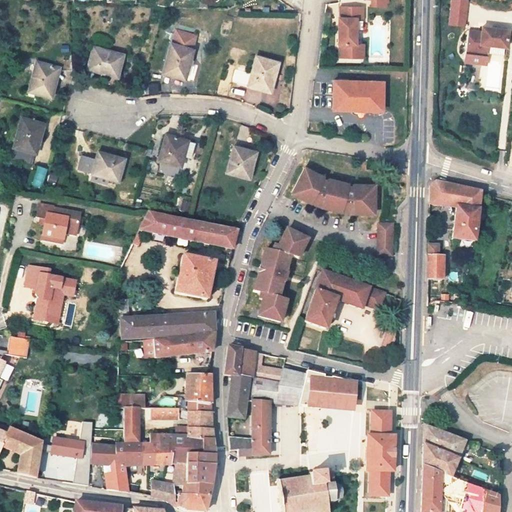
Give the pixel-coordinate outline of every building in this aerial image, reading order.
[(468,0),(450,0),(448,25),(465,26),(468,0)] [(339,44),(339,58),(358,58),(358,44),(355,44),(355,29),(355,21),(361,21),(362,7),(340,7),(340,18),(340,19),(341,19),(341,26),(338,26),(338,44),(339,44)] [(467,52),(481,53),(481,48),(489,48),(489,45),(507,47),(509,30),(483,27),(482,33),(468,31),(467,52)] [(170,41),(163,72),(182,77),(190,46),(170,41)] [(92,49),(87,70),(116,76),(122,56),(92,49)] [(257,57),(249,87),(268,92),(275,62),(257,57)] [(42,68),(34,96),(34,97),(33,100),(42,103),(44,99),(55,102),(62,73),(42,68)] [(232,80),(244,84),(248,73),(236,69),(232,80)] [(383,83),(333,80),(331,109),(381,112),(383,83)] [(259,105),(263,94),(239,85),(235,97),(259,105)] [(16,154),(14,162),(37,168),(47,129),(26,124),(19,154),(16,154)] [(167,133),(160,161),(181,166),(183,154),(191,155),(194,139),(167,133)] [(234,147),(228,174),(247,178),(253,152),(234,147)] [(96,176),(94,184),(110,188),(112,182),(121,184),(127,162),(101,155),(96,176)] [(315,204),(342,211),(346,212),(373,213),(373,184),(353,184),(353,186),(351,186),(348,186),(348,184),(328,178),(327,181),(322,179),(323,176),(304,168),(292,193),(315,204)] [(451,240),(473,241),(476,194),(433,183),(430,183),(427,184),(426,204),(453,210),(451,240)] [(57,212),(43,208),(40,221),(49,223),(45,239),(66,244),(67,238),(78,240),(83,219),(57,213),(57,212)] [(150,216),(143,229),(140,234),(147,235),(227,248),(227,251),(234,252),(234,249),(238,235),(239,232),(191,224),(150,216)] [(391,224),(377,224),(377,255),(390,255),(391,224)] [(298,260),(300,253),(307,239),(285,230),(279,244),(275,252),(264,250),(252,291),(262,295),(259,309),(257,316),(281,322),(283,314),(286,301),(278,299),(282,285),(284,285),(288,266),(287,265),(290,257),(298,260)] [(144,241),(138,238),(133,248),(139,250),(144,241)] [(66,244),(45,239),(44,243),(65,248),(66,244)] [(435,247),(424,247),(422,280),(438,281),(439,258),(434,258),(435,247)] [(184,256),(176,293),(209,299),(212,283),(218,284),(220,277),(214,276),(217,262),(184,256)] [(381,259),(381,269),(389,270),(390,260),(381,259)] [(33,317),(46,320),(57,323),(63,292),(60,289),(62,277),(49,275),(51,269),(29,265),(26,284),(37,287),(36,293),(38,298),(33,317)] [(380,311),(386,295),(322,271),(303,322),(325,329),(337,298),(363,308),(364,304),(380,311)] [(60,289),(63,292),(73,294),(76,280),(62,277),(60,289)] [(82,310),(84,299),(74,297),(72,307),(82,310)] [(119,321),(122,341),(153,338),(215,333),(216,329),(220,311),(128,320),(130,302),(119,301),(119,303),(117,319),(117,321),(119,321)] [(155,356),(213,350),(215,333),(153,338),(155,356)] [(32,340),(13,337),(10,352),(0,350),(0,390),(5,381),(0,378),(8,363),(3,361),(6,355),(16,356),(29,358),(32,340)] [(224,374),(233,376),(246,378),(279,384),(281,372),(257,368),(259,354),(227,349),(224,374)] [(306,376),(300,404),(312,405),(323,407),(323,402),(352,405),(353,397),(357,397),(358,382),(333,376),(333,377),(326,376),(326,374),(308,369),(307,373),(306,376)] [(242,398),(250,399),(265,401),(285,402),(300,404),(306,376),(281,372),(279,384),(246,378),(242,398)] [(178,408),(187,408),(212,409),(212,375),(209,375),(189,375),(188,398),(178,398),(178,408)] [(229,401),(227,416),(237,416),(242,398),(246,378),(233,376),(229,401)] [(149,407),(174,408),(177,408),(178,408),(178,398),(159,397),(159,395),(118,393),(116,406),(121,406),(134,407),(149,407)] [(267,453),(265,417),(265,401),(250,399),(252,432),(228,433),(229,448),(236,448),(236,453),(267,453)] [(121,406),(118,436),(132,436),(134,416),(134,407),(121,406)] [(174,408),(149,407),(149,419),(162,419),(163,417),(177,417),(177,408),(174,408)] [(173,428),(173,433),(213,435),(212,425),(212,422),(212,409),(187,408),(187,423),(176,422),(175,429),(173,428)] [(376,410),(375,435),(368,435),(367,469),(372,469),(372,494),(378,495),(377,508),(387,508),(389,473),(389,469),(393,470),(394,435),(390,435),(391,411),(376,410)] [(447,479),(461,441),(428,427),(421,423),(419,469),(447,479)] [(23,452),(18,472),(38,476),(46,441),(0,425),(0,453),(3,446),(23,452)] [(214,440),(213,435),(173,433),(149,432),(149,436),(132,436),(118,436),(118,440),(89,441),(89,461),(108,461),(108,488),(121,489),(127,490),(131,491),(137,492),(146,494),(154,496),(159,497),(163,498),(167,500),(169,501),(174,503),(175,493),(175,481),(182,482),(180,450),(195,450),(196,440),(214,440)] [(81,458),(84,442),(54,437),(52,454),(81,458)] [(182,482),(210,482),(213,472),(214,465),(214,461),(215,457),(215,452),(214,440),(196,440),(195,450),(180,450),(182,482)] [(337,483),(336,483),(335,471),(329,471),(329,469),(314,470),(315,484),(313,486),(305,475),(279,480),(283,511),(331,511),(331,504),(338,503),(342,500),(344,498),(344,496),(345,492),(344,489),(343,487),(342,486),(341,484),(340,483),(337,483)] [(493,511),(493,500),(447,479),(419,469),(417,511),(493,511)] [(175,493),(207,494),(210,482),(182,482),(175,481),(175,493)] [(175,493),(174,503),(182,506),(204,508),(207,494),(175,493)] [(76,500),(74,511),(120,511),(121,506),(76,500)]
